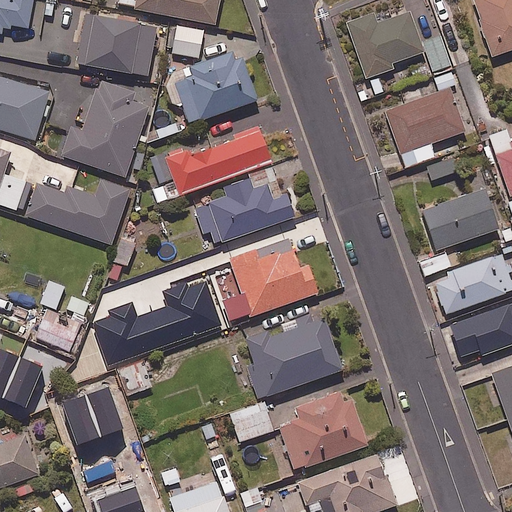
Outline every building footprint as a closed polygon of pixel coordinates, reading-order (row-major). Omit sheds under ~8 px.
[(0,0),(0,31),(0,32),(1,26),(10,28),(10,24),(27,26),(31,0),(0,0)] [(217,0),(117,0),(117,3),(213,23),(217,0)] [(511,0),(472,0),(491,54),(511,47),(511,0)] [(419,42),(408,11),(374,22),(371,13),(346,21),(364,76),(391,67),(389,61),(422,50),(429,71),(450,64),(440,34),(419,42)] [(155,25),(83,12),(74,61),(146,74),(155,25)] [(202,29),(174,25),(170,52),(198,56),(202,29)] [(187,121),(255,98),(241,57),(234,59),(231,50),(187,65),(171,70),(164,85),(168,93),(169,94),(169,96),(169,97),(170,98),(170,99),(171,100),(172,101),(173,102),(174,103),(175,104),(176,104),(178,105),(179,105),(180,105),(181,105),(187,121)] [(432,76),(438,90),(384,110),(400,152),(405,166),(433,155),(428,142),(463,129),(448,87),(456,84),(451,70),(432,76)] [(0,127),(34,138),(48,90),(0,75),(0,127)] [(383,91),(377,78),(356,87),(361,100),(383,91)] [(134,89),(103,79),(99,89),(95,87),(82,128),(69,124),(60,153),(124,175),(148,105),(130,99),(134,89)] [(179,193),(269,158),(256,125),(214,142),(213,138),(165,157),(162,150),(148,155),(159,182),(172,176),(174,180),(152,189),(157,202),(179,193)] [(511,139),(509,141),(504,128),(487,134),(508,194),(511,192),(511,139)] [(9,151),(0,148),(0,204),(14,209),(24,179),(2,172),(9,151)] [(456,170),(452,157),(426,166),(431,179),(456,170)] [(280,193),(271,168),(270,165),(246,173),(247,176),(221,185),(225,195),(193,206),(202,232),(211,229),(216,242),(293,215),(285,192),(280,193)] [(129,187),(98,177),(92,194),(65,185),(63,192),(35,183),(24,215),(110,244),(129,187)] [(497,227),(483,188),(421,209),(435,249),(497,227)] [(297,267),(286,236),(228,256),(240,292),(222,299),(229,321),(316,291),(306,264),(297,267)] [(134,243),(121,238),(112,260),(125,265),(134,243)] [(224,262),(219,248),(194,257),(199,271),(224,262)] [(425,277),(449,266),(442,251),(418,262),(425,277)] [(511,285),(500,252),(445,272),(446,276),(431,282),(443,313),(511,287),(511,285)] [(63,285),(47,280),(39,302),(55,308),(63,285)] [(88,302),(71,295),(63,315),(45,308),(33,337),(68,351),(88,302)] [(511,341),(511,300),(449,323),(460,354),(477,348),(479,353),(511,341)] [(268,334),(266,330),(243,338),(251,362),(245,364),(257,397),(341,367),(321,310),(294,320),(296,324),(268,334)] [(150,386),(142,361),(119,368),(127,393),(150,386)] [(511,364),(490,372),(511,431),(511,364)] [(81,394),(77,381),(58,387),(63,400),(81,394)] [(367,443),(344,383),(293,401),(299,419),(278,426),(294,469),(367,443)] [(272,429),(263,401),(229,412),(239,441),(272,429)] [(0,485),(37,472),(24,434),(0,442),(0,485)] [(285,511),(308,511),(320,508),(321,511),(371,511),(395,503),(376,451),(308,476),(296,481),(298,488),(279,495),(285,511)] [(115,506),(105,476),(80,484),(89,511),(146,511),(142,497),(115,506)] [(226,511),(216,480),(167,497),(171,511),(226,511)] [(244,506),(261,501),(257,487),(240,492),(244,506)]
